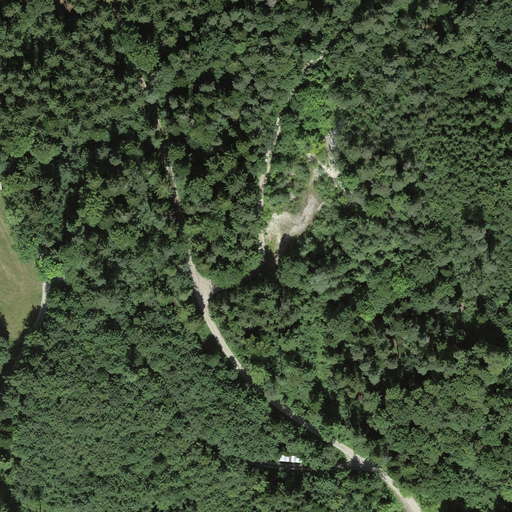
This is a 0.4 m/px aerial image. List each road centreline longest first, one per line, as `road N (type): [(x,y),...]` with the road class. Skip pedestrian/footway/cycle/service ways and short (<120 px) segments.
road 1 (track): [(411,511),(371,467),(250,382),(220,342),(189,269),(166,154),(114,0)]
road 2 (track): [(0,197),(40,261),(132,345),(216,448),(271,466),(371,467)]
road 3 (track): [(197,293),(254,270),(273,150),(292,91),(371,0)]
road 4 (track): [(0,170),(44,82),(104,0)]
road 5 (track): [(40,261),(37,312),(0,397)]
